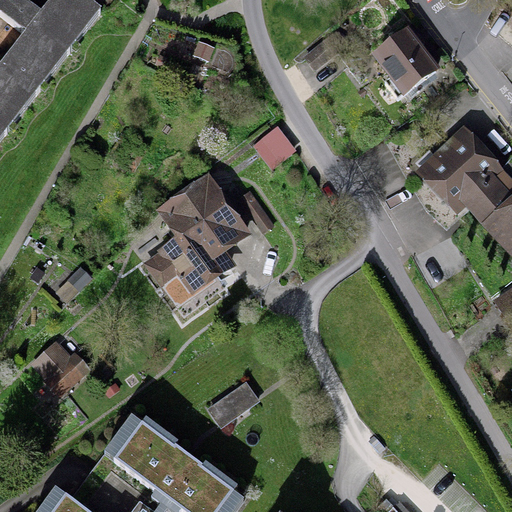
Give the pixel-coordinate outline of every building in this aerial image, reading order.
[(89,0),(47,0),(37,14),(18,0),(0,0),(0,137),(98,6),(89,0)] [(432,66),(400,26),(367,52),(398,92),(432,66)] [(315,36),(290,52),(301,69),(326,52),(315,36)] [(295,153),(276,129),(253,146),(272,170),(295,153)] [(125,137),(111,155),(126,166),(140,148),(125,137)] [(498,172),(464,137),(423,176),(457,212),(465,204),(488,182),(498,172)] [(78,160),(86,167),(96,154),(87,148),(78,160)] [(465,204),(511,251),(511,206),(488,182),(465,204)] [(184,242),(149,265),(175,306),(233,268),(222,251),(245,236),(210,184),(165,213),(184,242)] [(252,195),(242,201),(264,234),(273,227),(252,195)] [(81,273),(60,293),(69,303),(90,283),(81,273)] [(511,296),(495,308),(511,332),(511,296)] [(59,345),(36,366),(61,394),(85,373),(59,345)] [(247,387),(210,412),(220,428),(258,403),(247,387)] [(175,451),(142,427),(114,464),(158,496),(159,494),(165,499),(164,501),(174,508),(176,506),(181,510),(180,511),(221,511),(234,495),(201,471),(203,470),(176,450),(175,451)] [(82,511),(66,499),(56,511),(82,511)] [(395,511),(387,502),(377,511),(378,511),(395,511)]
